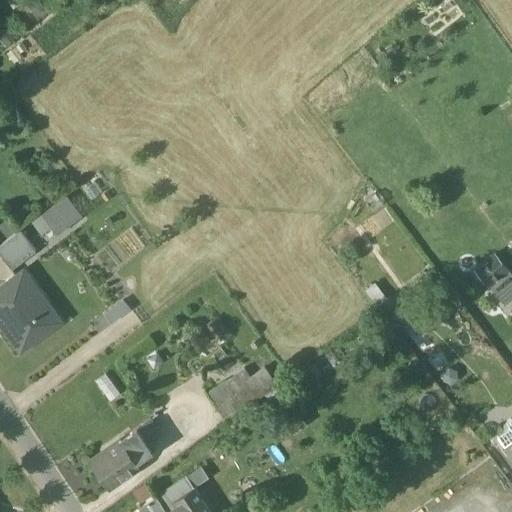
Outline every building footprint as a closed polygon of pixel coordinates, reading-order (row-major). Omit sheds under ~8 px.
[(84,217),(67,195),(43,212),(60,234),(84,217)] [(20,229),(0,243),(0,252),(12,268),(36,250),(20,229)] [(511,269),(495,251),(475,269),(508,304),(511,300),(511,269)] [(17,272),(0,284),(0,322),(20,350),(62,319),(49,301),(42,306),(17,272)] [(244,368),(225,382),(224,381),(208,394),(226,421),(277,384),(265,367),(251,377),(244,368)] [(107,375),(98,382),(111,400),(120,394),(107,375)] [(305,424),(286,399),(274,408),(293,433),(305,424)] [(150,418),(137,427),(147,443),(161,433),(150,418)] [(511,418),(507,422),(510,427),(497,437),(504,447),(504,446),(511,441),(511,418)] [(137,427),(120,438),(137,462),(153,451),(147,443),(137,427)] [(120,438),(90,459),(109,487),(139,466),(137,462),(120,438)] [(210,511),(186,476),(139,508),(141,511),(210,511)]
